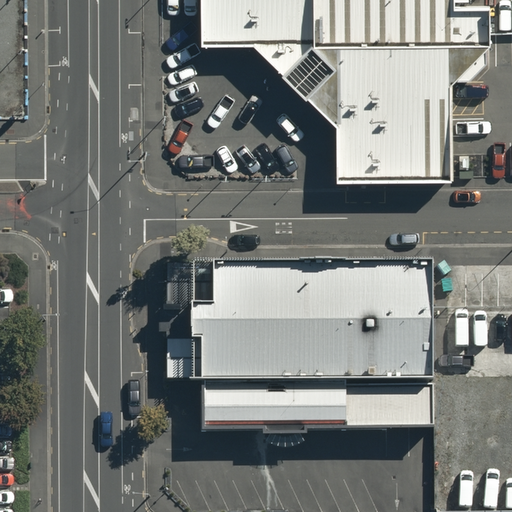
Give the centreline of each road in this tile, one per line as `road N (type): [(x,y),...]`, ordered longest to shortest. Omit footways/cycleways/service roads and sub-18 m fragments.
road 1 (unclassified): [(511,217),(95,221)]
road 2 (tertiary): [(95,221),(97,511)]
road 3 (tertiary): [(94,0),(95,178)]
